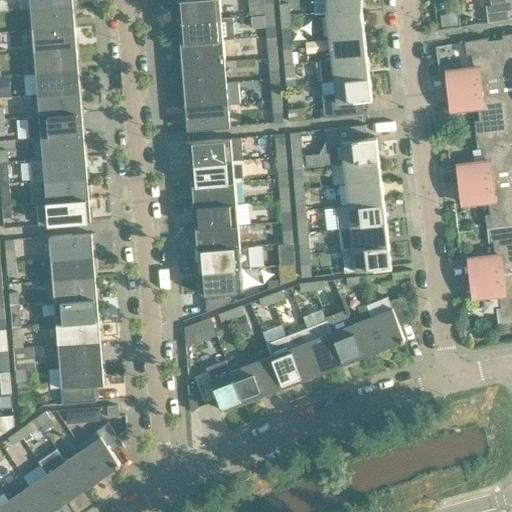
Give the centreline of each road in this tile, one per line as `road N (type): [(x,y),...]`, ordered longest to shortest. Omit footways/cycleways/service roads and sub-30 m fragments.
road 1 (residential): [(166,497),(125,0)]
road 2 (residential): [(450,379),(405,0)]
road 3 (residential): [(166,497),(262,448),(450,379)]
